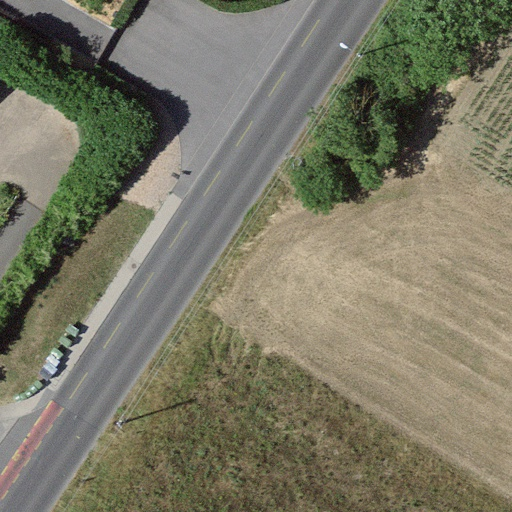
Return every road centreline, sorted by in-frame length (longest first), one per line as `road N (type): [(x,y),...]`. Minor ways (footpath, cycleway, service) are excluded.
road 1 (secondary): [(353,0),(13,511)]
road 2 (unknown): [(0,232),(102,113)]
